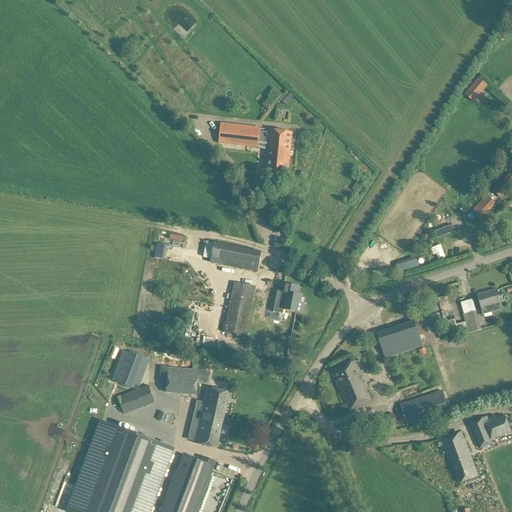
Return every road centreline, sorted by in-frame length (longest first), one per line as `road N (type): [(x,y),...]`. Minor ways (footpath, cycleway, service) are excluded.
road 1 (residential): [(240,511),(302,389),(349,326),(372,304),(511,251)]
road 2 (unknown): [(372,304),(281,248),(227,156)]
